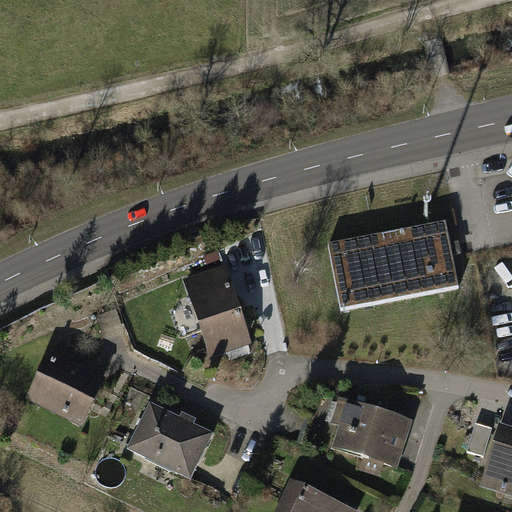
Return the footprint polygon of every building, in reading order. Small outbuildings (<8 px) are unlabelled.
[(327,249),(338,315),(459,294),(447,228),(327,249)] [(226,269),(187,282),(213,360),(251,347),(226,269)] [(49,356),(29,397),(84,424),(104,383),(49,356)] [(343,406),(329,455),(364,465),(361,475),(382,481),(384,471),(398,475),(413,426),(343,406)] [(152,407),(131,449),(191,479),(212,436),(152,407)] [(511,435),(496,431),(478,492),(511,502),(511,435)] [(339,511),(300,493),(290,511),(339,511)]
